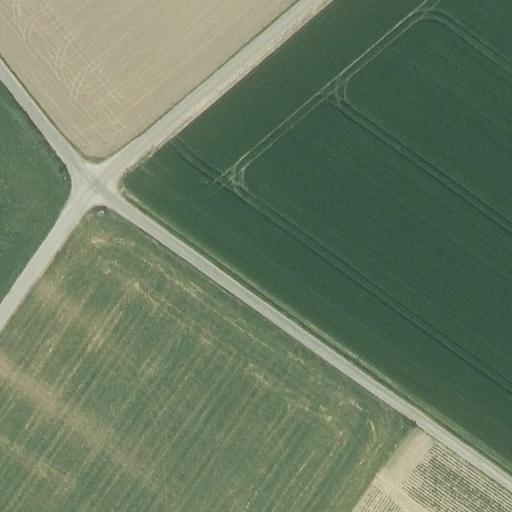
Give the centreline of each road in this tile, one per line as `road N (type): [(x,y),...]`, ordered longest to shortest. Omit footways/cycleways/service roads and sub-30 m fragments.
road 1 (track): [(511,489),(87,188),(306,0)]
road 2 (unclassified): [(87,188),(0,314)]
road 3 (residential): [(87,188),(0,72)]
